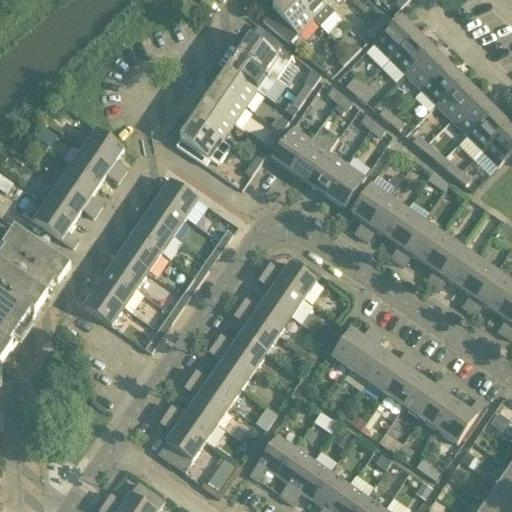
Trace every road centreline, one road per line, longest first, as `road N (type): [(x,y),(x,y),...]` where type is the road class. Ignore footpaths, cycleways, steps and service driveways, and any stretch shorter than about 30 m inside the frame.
road 1 (residential): [(511,377),(307,236),(279,227),(252,245),(112,448)]
road 2 (residential): [(32,511),(23,360),(164,159)]
road 3 (residential): [(214,39),(136,74),(135,109),(150,132)]
